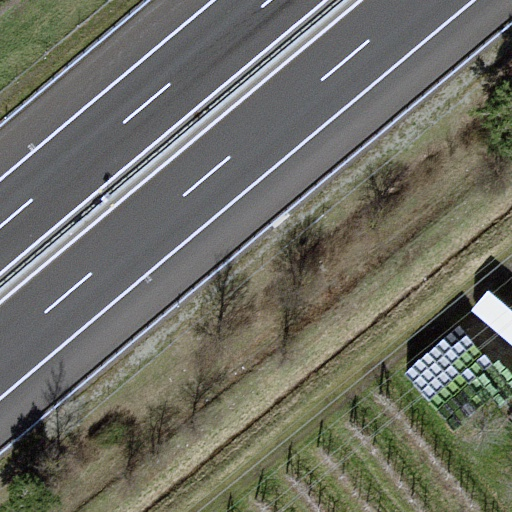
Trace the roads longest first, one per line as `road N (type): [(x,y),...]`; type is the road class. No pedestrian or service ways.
road 1 (motorway): [(0,353),(418,0)]
road 2 (motorway): [(267,0),(0,226)]
